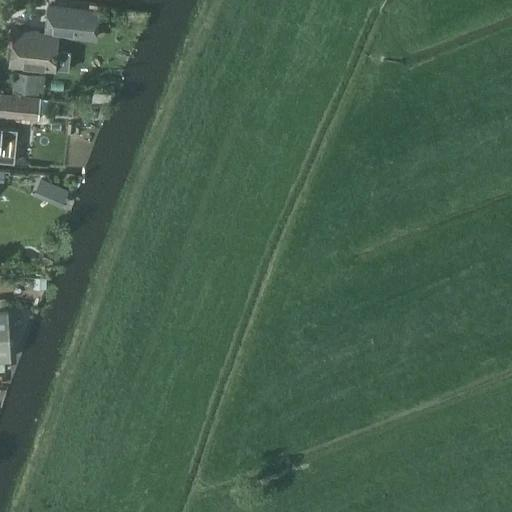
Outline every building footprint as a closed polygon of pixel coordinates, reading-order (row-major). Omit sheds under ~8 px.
[(14,28),(10,63),(57,67),(60,35),(74,37),(98,39),(101,10),(48,5),(46,31),(14,28)] [(40,94),(41,84),(14,81),(14,92),(40,94)] [(0,113),(39,118),(40,97),(0,93),(0,113)] [(0,126),(0,159),(14,161),(17,129),(0,126)] [(41,179),(36,190),(65,202),(70,191),(41,179)] [(0,358),(11,358),(9,309),(0,309),(0,358)]
